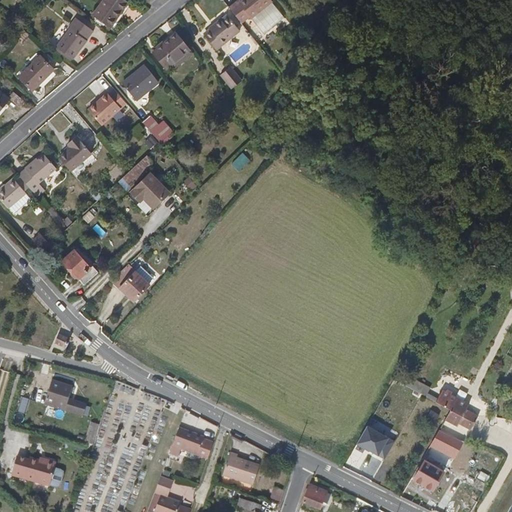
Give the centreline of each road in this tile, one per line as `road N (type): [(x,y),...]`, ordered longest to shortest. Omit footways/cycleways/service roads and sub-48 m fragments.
road 1 (residential): [(0,152),(180,0)]
road 2 (tertiary): [(117,361),(308,463)]
road 3 (tertiary): [(0,244),(117,361)]
road 4 (residential): [(0,343),(102,370),(117,361)]
